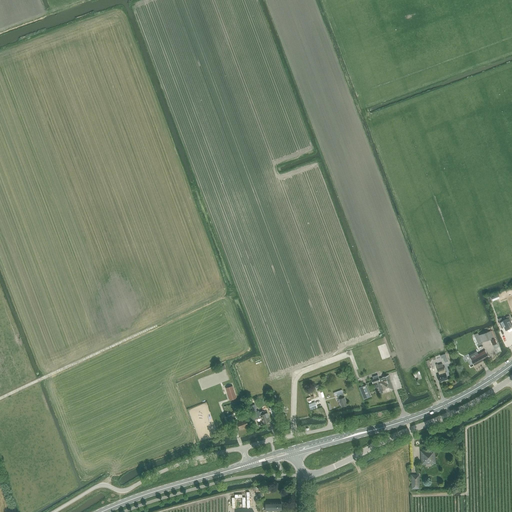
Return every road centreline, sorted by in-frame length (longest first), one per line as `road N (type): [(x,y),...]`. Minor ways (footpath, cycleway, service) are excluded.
road 1 (secondary): [(511,364),(409,419),(294,450)]
road 2 (unclassified): [(300,476),(456,413),(511,378)]
road 3 (unclassified): [(53,511),(97,486),(127,490),(178,464),(242,448)]
road 4 (secondary): [(102,511),(248,464)]
